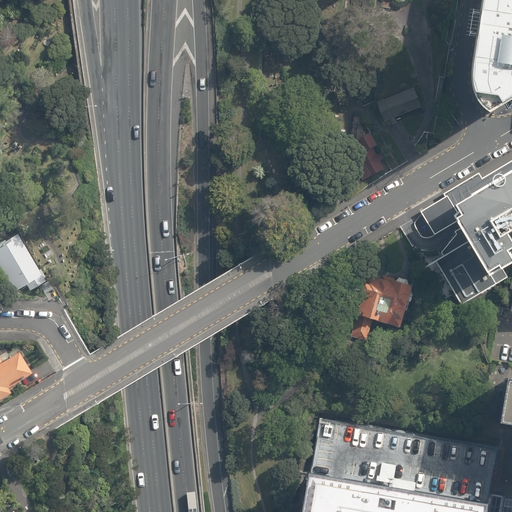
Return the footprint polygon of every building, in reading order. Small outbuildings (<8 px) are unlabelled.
[(511,3),(494,0),(489,0),(477,75),(479,101),(490,119),(511,104),(511,3)] [(415,86),(376,103),(384,122),(387,121),(389,126),(397,123),(395,119),(424,107),(415,86)] [(384,169),(373,148),(376,146),(370,135),(358,141),(364,152),(353,157),(364,179),(384,169)] [(460,219),(461,220),(462,219),(460,217),(465,214),(459,204),(476,194),(475,193),(511,171),(511,160),(483,178),(480,173),(444,194),(446,197),(448,196),(459,213),(457,214),(460,219)] [(511,171),(475,193),(476,194),(459,204),(465,214),(460,217),(462,219),(461,220),(464,226),(491,271),(503,264),(505,267),(511,263),(511,248),(511,249),(511,248),(511,232),(511,231),(511,171)] [(423,214),(435,235),(446,228),(460,219),(457,214),(459,213),(448,196),(446,197),(434,204),(421,212),(423,214)] [(491,271),(464,226),(455,232),(457,234),(442,252),(444,256),(436,261),(462,305),(509,277),(504,268),(505,267),(503,264),(491,271)] [(45,281),(16,234),(0,243),(0,266),(16,292),(26,286),(29,291),(45,281)] [(354,283),(355,258),(340,257),(339,282),(354,283)] [(412,285),(366,274),(350,335),(368,340),(373,323),(400,327),(412,285)] [(0,400),(10,394),(7,389),(31,373),(16,350),(1,359),(0,357),(0,400)] [(511,428),(511,379),(502,427),(511,428)] [(319,418),(310,473),(490,504),(496,471),(500,450),(319,418)] [(489,511),(490,504),(310,473),(302,511),(489,511)]
